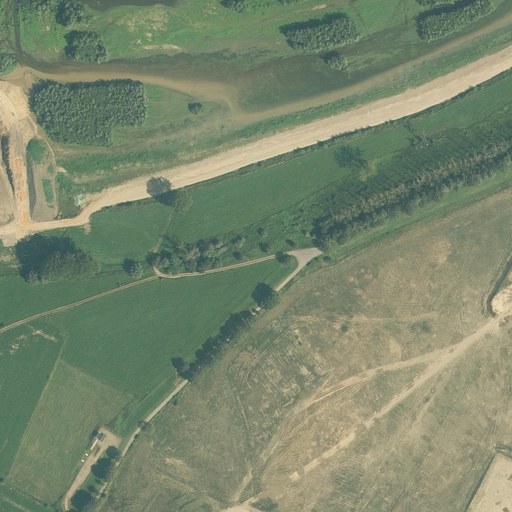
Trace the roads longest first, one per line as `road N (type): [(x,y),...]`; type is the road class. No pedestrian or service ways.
road 1 (unclassified): [(89,511),(141,426),(310,256),(511,161)]
road 2 (track): [(310,256),(288,252),(162,276),(0,332)]
